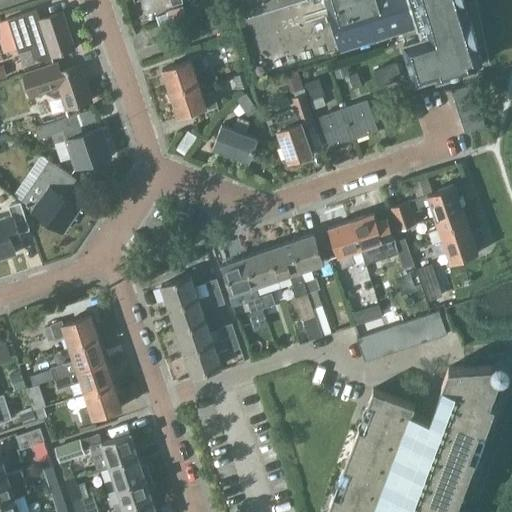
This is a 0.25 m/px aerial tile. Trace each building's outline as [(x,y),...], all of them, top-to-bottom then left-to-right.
[(238,0),(243,13),(284,0),(326,0),(342,49),(401,30),(417,85),(490,62),(476,0),(238,0)] [(184,7),(191,25),(204,21),(198,2),(184,7)] [(188,23),(182,5),(166,11),(172,29),(188,23)] [(62,12),(36,21),(32,11),(9,18),(20,50),(31,47),(33,53),(35,57),(40,59),(43,59),(51,57),(75,49),(62,12)] [(198,83),(194,71),(204,68),(199,53),(190,57),(191,60),(162,69),(170,93),(198,83)] [(81,65),(63,72),(58,59),(21,72),(30,96),(47,90),(56,96),(61,94),(67,109),(93,101),(81,65)] [(380,84),(401,77),(396,63),(375,71),(380,84)] [(238,89),(252,84),(248,72),(234,76),(238,89)] [(291,94),(304,90),(297,72),(285,76),(291,94)] [(355,89),(362,86),(358,73),(350,76),(355,89)] [(311,101),(325,96),(319,79),(305,84),(311,101)] [(207,109),(217,106),(212,92),(203,95),(198,83),(170,93),(178,116),(206,107),(207,109)] [(472,85),(452,91),(455,102),(475,95),(472,85)] [(250,98),(247,93),(238,99),(241,104),(250,98)] [(278,132),(288,161),(311,153),(300,122),(312,117),(304,95),(289,100),(293,110),(267,119),(273,134),(278,132)] [(478,106),(475,95),(455,102),(458,112),(478,106)] [(314,110),(326,105),(324,97),(311,102),(314,110)] [(344,109),(355,138),(378,130),(367,100),(344,109)] [(478,106),(458,112),(462,122),(481,116),(478,106)] [(331,146),(355,138),(344,109),(321,117),(331,146)] [(60,146),(68,143),(77,168),(112,156),(102,128),(84,134),(78,114),(37,128),(41,139),(56,134),(60,146)] [(179,136),(188,141),(199,121),(190,116),(179,136)] [(484,126),(481,116),(462,122),(465,132),(484,126)] [(213,147),(249,161),(258,138),(246,134),(251,121),(238,117),(234,129),(222,124),(213,147)] [(66,195),(77,179),(50,161),(23,200),(35,208),(34,210),(64,231),(82,206),(66,195)] [(433,192),(428,177),(412,182),(417,197),(433,192)] [(436,218),(463,209),(456,186),(428,195),(436,218)] [(391,207),(399,229),(416,224),(408,201),(391,207)] [(10,235),(29,229),(20,202),(10,205),(13,215),(0,219),(0,259),(16,254),(10,235)] [(443,241),(471,231),(463,209),(436,218),(443,241)] [(377,223),(374,213),(351,221),(360,249),(362,255),(395,244),(394,241),(396,241),(388,219),(377,223)] [(349,252),(360,249),(351,221),(328,229),(342,269),(353,265),(349,252)] [(451,263),(479,254),(471,231),(443,241),(451,263)] [(322,264),(312,235),(290,242),(308,295),(317,292),(320,291),(315,277),(313,278),(309,268),(322,264)] [(406,237),(396,241),(394,241),(395,244),(403,268),(415,264),(406,237)] [(308,295),(290,242),(267,250),(277,279),(289,275),(293,285),(290,286),(303,322),(315,318),(312,310),(307,295),(308,295)] [(191,245),(193,260),(208,258),(205,243),(191,245)] [(277,279),(267,250),(245,257),(255,286),(277,279)] [(232,294),(255,286),(245,257),(222,265),(232,294)] [(386,278),(382,266),(369,270),(373,282),(386,278)] [(161,286),(168,309),(221,291),(217,278),(194,286),(190,276),(161,286)] [(443,295),(438,279),(424,284),(430,300),(443,295)] [(384,285),(374,288),(380,305),(389,302),(384,285)] [(214,307),(226,303),(221,291),(168,309),(176,331),(206,321),(201,309),(213,305),(214,307)] [(263,308),(265,307),(276,304),(272,292),(259,297),(263,308)] [(317,292),(308,295),(307,295),(312,310),(322,307),(317,292)] [(259,297),(247,301),(251,312),(263,308),(259,297)] [(384,317),(380,305),(353,313),(356,325),(384,317)] [(321,338),(331,334),(322,307),(312,310),(315,318),(321,338)] [(251,312),(256,327),(269,323),(263,308),(251,312)] [(436,339),(447,335),(439,311),(428,315),(436,339)] [(66,335),(70,348),(99,338),(91,315),(64,324),(63,321),(45,327),(50,341),(66,335)] [(436,339),(428,315),(416,319),(424,343),(436,339)] [(424,343),(416,319),(404,323),(412,347),(424,343)] [(184,354),(237,336),(232,323),(221,327),(222,328),(209,333),(206,321),(176,331),(184,354)] [(412,347),(404,323),(392,327),(401,351),(412,347)] [(401,351),(392,327),(381,331),(389,355),(401,351)] [(389,355),(381,331),(369,335),(377,359),(389,355)] [(369,335),(357,339),(365,363),(377,359),(369,335)] [(241,347),(237,336),(184,354),(191,377),(221,367),(216,353),(228,349),(229,351),(241,347)] [(99,338),(70,348),(75,362),(78,371),(106,361),(99,338)] [(86,394),(114,384),(106,361),(78,371),(69,374),(55,378),(58,389),(82,382),(86,394)] [(456,511),(504,385),(499,383),(500,380),(505,379),(509,376),(510,371),(510,367),(507,363),(502,361),(497,362),(493,365),(449,368),(442,387),(443,388),(431,420),(413,413),(416,405),(374,390),(327,511),(456,511)] [(67,364),(52,369),(55,378),(69,374),(67,364)] [(27,388),(21,371),(10,375),(15,392),(27,388)] [(94,417),(122,407),(114,384),(86,394),(90,406),(80,410),(84,424),(95,420),(94,417)] [(0,421),(12,418),(4,395),(0,396),(0,421)] [(44,407),(45,407),(41,396),(32,399),(36,410),(44,407)] [(36,410),(39,420),(48,417),(44,407),(36,410)] [(36,413),(22,418),(24,424),(38,420),(36,413)] [(45,441),(41,427),(17,435),(21,449),(45,441)] [(99,470),(110,467),(138,457),(131,434),(102,443),(101,441),(90,445),(99,470)] [(79,440),(55,448),(60,461),(84,454),(79,440)] [(0,477),(8,475),(1,452),(0,451),(0,477)] [(138,457),(110,467),(117,490),(152,478),(148,467),(144,465),(141,466),(138,457)] [(59,483),(51,459),(42,462),(50,486),(59,483)] [(22,470),(8,475),(0,477),(0,502),(16,498),(25,495),(30,493),(22,470)] [(83,501),(83,500),(75,476),(66,480),(74,504),(83,501)] [(152,478),(117,490),(121,502),(114,505),(116,511),(127,511),(154,503),(151,494),(153,493),(156,489),(152,478)] [(57,509),(67,506),(59,483),(50,486),(57,509)] [(16,498),(0,502),(0,511),(30,511),(25,495),(16,498)] [(86,511),(83,501),(74,504),(76,511),(86,511)] [(156,511),(154,503),(127,511),(156,511)]
